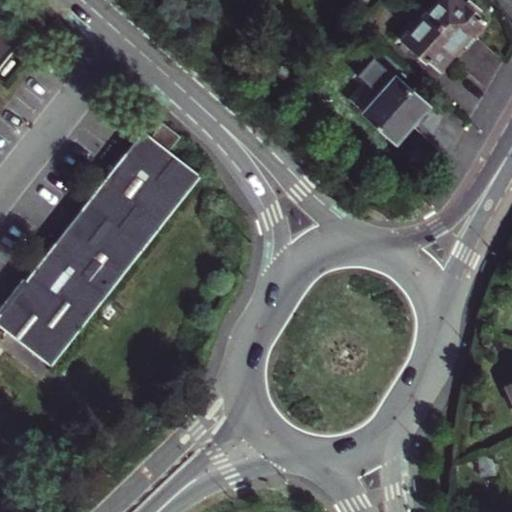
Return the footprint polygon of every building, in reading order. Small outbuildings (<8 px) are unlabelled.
[(459,0),(438,0),(425,15),(461,46),(463,44),(468,49),(479,38),(473,34),(483,21),(459,0)] [(441,68),(461,46),(425,15),(402,41),(428,63),(430,60),(441,68)] [(0,17),(0,66),(24,36),(0,17)] [(357,107),(397,142),(430,105),(398,77),(382,94),(374,87),(357,107)] [(144,131),(0,314),(0,324),(52,365),(201,176),(169,150),(181,136),(163,121),(151,136),(144,131)] [(511,380),(503,384),(511,403),(511,380)]
